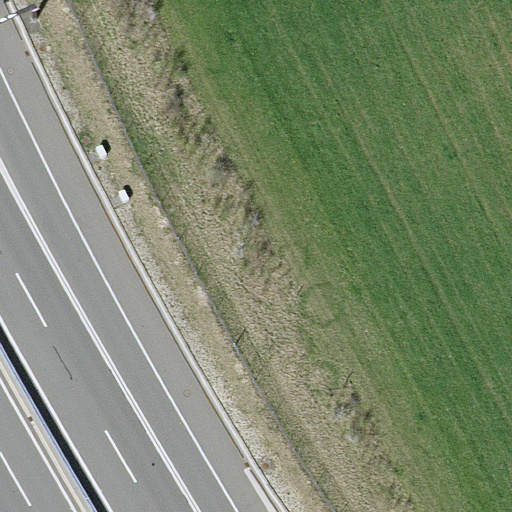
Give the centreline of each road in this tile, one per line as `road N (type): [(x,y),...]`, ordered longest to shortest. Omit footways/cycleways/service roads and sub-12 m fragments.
road 1 (motorway): [(196,511),(195,477),(0,119)]
road 2 (motorway): [(154,511),(0,245)]
